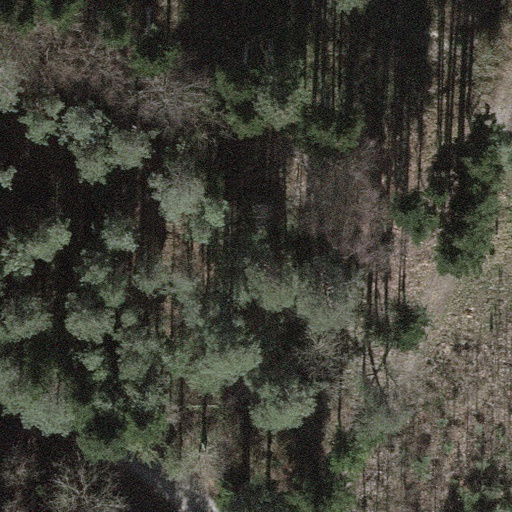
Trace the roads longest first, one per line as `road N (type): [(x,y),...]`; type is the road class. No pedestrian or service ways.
road 1 (track): [(315,511),(511,109)]
road 2 (track): [(203,511),(0,371)]
